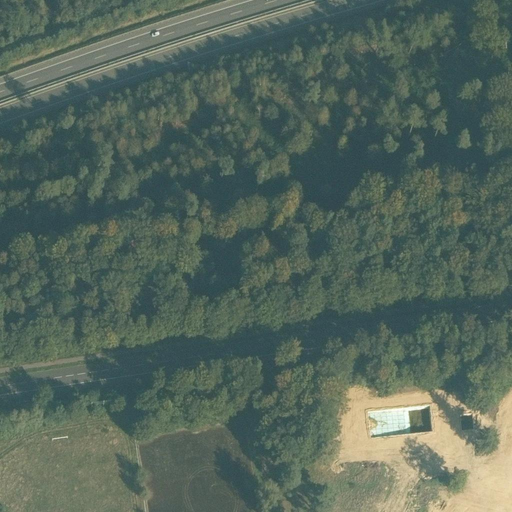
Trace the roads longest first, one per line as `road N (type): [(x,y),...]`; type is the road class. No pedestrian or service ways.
road 1 (tertiary): [(0,386),(511,309)]
road 2 (motorway): [(0,115),(348,0)]
road 3 (motorway): [(274,0),(0,93)]
road 4 (track): [(142,0),(0,55)]
